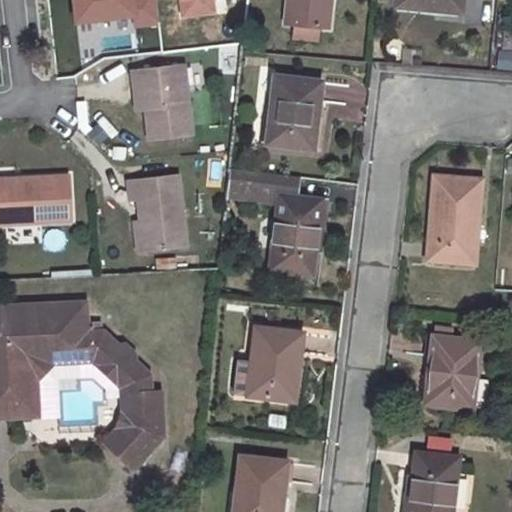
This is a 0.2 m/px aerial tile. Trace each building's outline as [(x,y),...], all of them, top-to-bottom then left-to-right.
[(287,0),(285,22),(329,26),(331,0),(287,0)] [(397,0),(397,5),(460,11),(461,0),(397,0)] [(145,89),(147,112),(151,140),(193,135),(185,66),(131,72),(133,91),(144,89),(145,89)] [(274,77),(267,142),(309,147),(313,117),(318,117),(321,82),(274,77)] [(136,113),(147,112),(145,89),(144,89),(133,91),(136,113)] [(280,204),(272,270),(313,274),(318,225),(323,226),(327,202),(297,198),(299,178),(231,170),(229,190),(281,196),(280,204)] [(143,252),(185,247),(177,176),(128,182),(130,200),(137,199),(140,223),(143,252)] [(435,177),(427,260),(471,264),(475,216),(479,216),(482,181),(435,177)] [(12,181),(0,181),(0,189),(12,189),(12,181)] [(229,190),(228,198),(280,204),(281,196),(229,190)] [(143,252),(140,223),(133,225),(136,253),(143,252)] [(0,400),(17,415),(44,414),(43,380),(63,379),(62,361),(100,360),(131,387),(132,417),(129,426),(115,444),(142,464),(156,444),(150,439),(154,430),(163,428),(161,391),(150,391),(149,373),(133,359),(133,353),(124,345),(118,345),(103,333),(87,333),(79,333),(78,303),(0,306),(0,400)] [(87,333),(86,303),(78,303),(79,333),(87,333)] [(257,328),(249,394),(291,399),(294,369),(300,370),(304,334),(257,328)] [(434,374),(430,404),(471,409),(480,342),(434,337),(429,373),(434,374)] [(0,416),(17,415),(0,400),(0,416)] [(154,430),(150,439),(156,444),(163,428),(154,430)] [(427,434),(425,446),(449,450),(451,438),(427,434)] [(405,504),(404,511),(452,511),(459,458),(417,453),(410,504),(405,504)] [(242,457),(234,511),(276,511),(279,499),(284,500),(289,462),(242,457)] [(457,481),(457,511),(466,511),(466,481),(457,481)]
